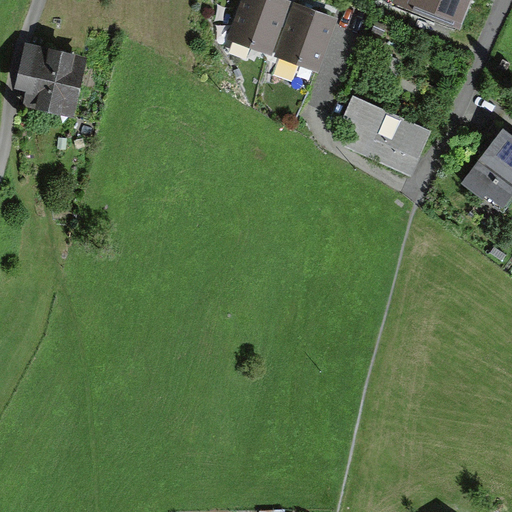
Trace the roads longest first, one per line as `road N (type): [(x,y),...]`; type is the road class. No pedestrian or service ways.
road 1 (residential): [(504,0),(419,188)]
road 2 (unknown): [(422,183),(335,145),(321,95),(330,52)]
